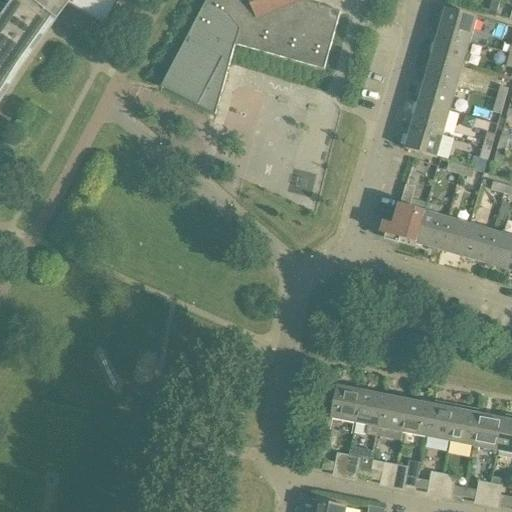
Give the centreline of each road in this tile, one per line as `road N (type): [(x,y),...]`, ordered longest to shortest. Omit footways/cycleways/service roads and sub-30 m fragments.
road 1 (residential): [(288,487),(267,457),(306,279),(351,253)]
road 2 (residential): [(351,253),(421,0)]
road 3 (residential): [(511,299),(351,253)]
road 4 (residential): [(432,511),(288,487)]
